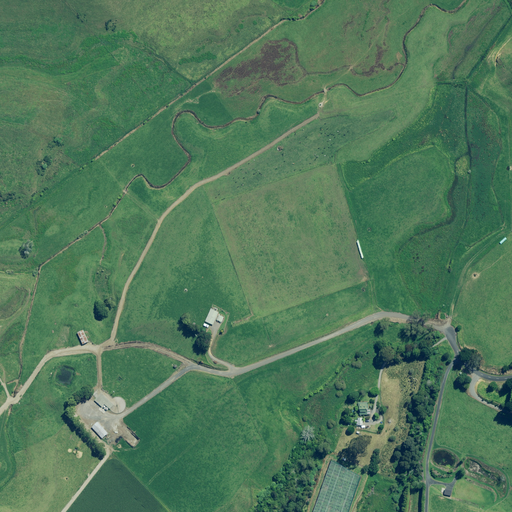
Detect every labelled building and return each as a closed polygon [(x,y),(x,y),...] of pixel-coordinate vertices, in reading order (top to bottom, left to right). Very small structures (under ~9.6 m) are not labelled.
[(219,313),(212,309),(206,321),(214,325),(219,313)] [(89,342),(84,330),(78,333),(83,344),(89,342)] [(108,400),(101,394),(95,401),(102,407),(108,400)] [(364,404),(364,402),(359,402),(358,407),(360,407),(360,411),(359,411),(359,415),(371,415),(371,409),(368,409),(368,404),(364,404)] [(108,433),(98,422),(92,427),(103,439),(108,433)]
